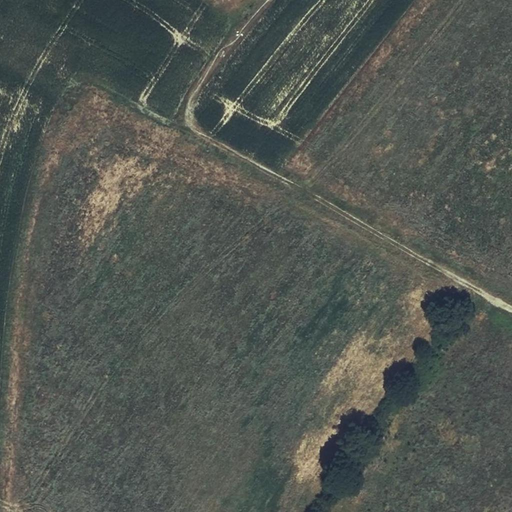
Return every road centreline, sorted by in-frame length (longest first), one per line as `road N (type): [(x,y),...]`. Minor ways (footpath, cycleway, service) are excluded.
road 1 (track): [(0,495),(17,288),(50,125),(70,89),(93,84),(180,123),(511,307)]
road 2 (track): [(188,128),(192,94),(268,0)]
